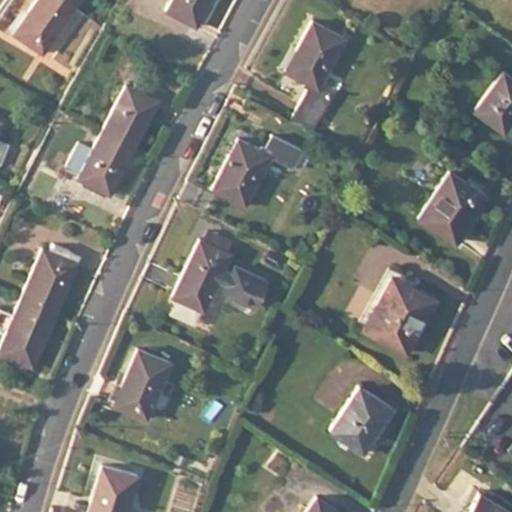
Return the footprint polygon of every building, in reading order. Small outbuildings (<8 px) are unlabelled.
[(43,52),(74,9),(62,0),(37,0),(15,33),(43,52)] [(62,0),(74,9),(80,0),(62,0)] [(191,26),(205,0),(164,0),(159,9),(191,26)] [(302,79),(286,112),(313,125),(328,92),(317,84),(343,36),(310,18),(293,48),(298,52),(288,71),(302,79)] [(283,69),(288,71),(298,52),(293,48),(283,69)] [(501,128),(511,113),(511,78),(502,71),(472,106),(501,128)] [(99,131),(131,147),(155,100),(123,84),(99,131)] [(107,193),(131,147),(99,131),(90,147),(77,141),(64,168),(78,174),(76,178),(107,193)] [(212,187),(216,189),(245,203),(271,152),(294,163),(301,148),(271,133),(263,149),(244,140),(234,160),(228,157),(212,187)] [(415,217),(451,241),(482,192),(446,168),(415,217)] [(213,195),(186,180),(177,197),(205,211),(213,195)] [(206,230),(202,239),(225,250),(230,241),(206,230)] [(197,238),(170,295),(175,297),(200,309),(201,310),(205,303),(216,280),(225,284),(221,292),(253,307),(266,281),(234,266),(230,273),(221,269),(229,252),(225,250),(202,239),(197,238)] [(15,298),(51,313),(73,263),(63,258),(67,251),(50,244),(46,251),(37,248),(15,298)] [(63,258),(73,263),(77,256),(67,251),(63,258)] [(362,328),(405,351),(434,297),(412,286),(413,281),(393,268),(390,274),(362,328)] [(357,326),(362,328),(390,274),(386,273),(357,326)] [(200,309),(175,297),(167,312),(168,313),(168,312),(193,324),(200,309)] [(0,354),(28,366),(51,313),(15,298),(0,333),(0,354)] [(155,418),(178,363),(145,349),(122,405),(155,418)] [(326,425),(362,449),(391,405),(355,382),(326,425)] [(85,511),(123,511),(135,473),(101,463),(85,511)] [(506,511),(478,492),(463,511),(506,511)] [(299,511),(340,511),(313,493),(299,511)]
